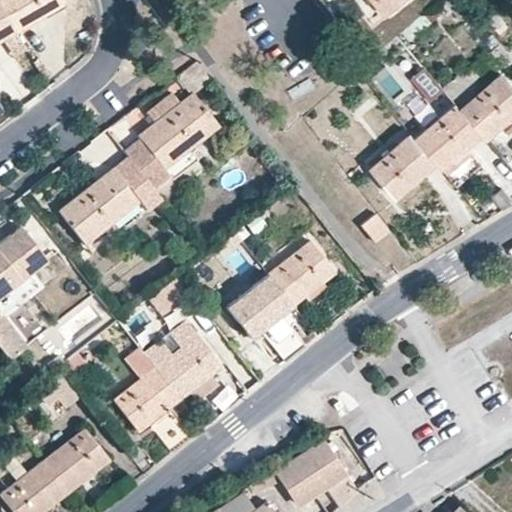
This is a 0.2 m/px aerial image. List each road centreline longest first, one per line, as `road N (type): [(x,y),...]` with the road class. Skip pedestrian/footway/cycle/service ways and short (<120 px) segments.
road 1 (residential): [(129,511),(312,365)]
road 2 (residential): [(0,147),(106,62),(117,32),(114,0)]
road 3 (residential): [(487,440),(398,300)]
road 4 (residential): [(312,365),(351,378),(418,483)]
road 5 (residential): [(398,300),(511,230)]
